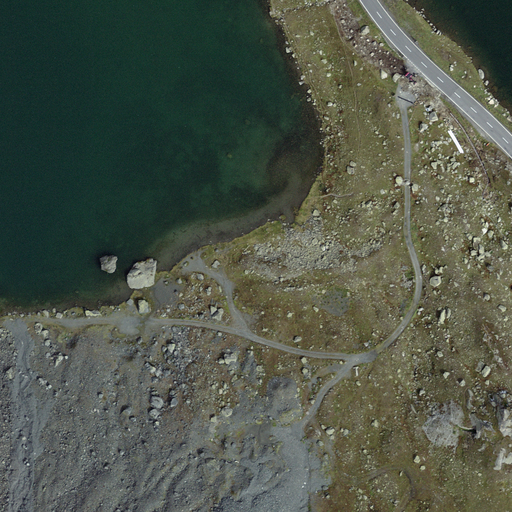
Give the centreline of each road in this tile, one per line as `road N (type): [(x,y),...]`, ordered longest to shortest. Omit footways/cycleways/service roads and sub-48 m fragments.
road 1 (track): [(419,60),(401,96),(417,300),(394,340),(356,356),(165,321),(0,324)]
road 2 (primary): [(511,147),(369,0)]
road 3 (track): [(356,356),(292,429),(295,451)]
